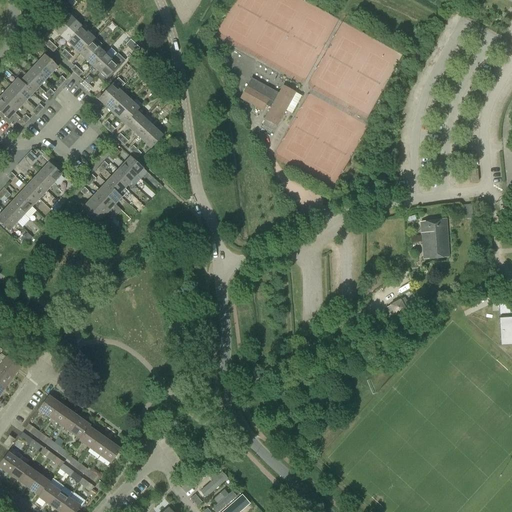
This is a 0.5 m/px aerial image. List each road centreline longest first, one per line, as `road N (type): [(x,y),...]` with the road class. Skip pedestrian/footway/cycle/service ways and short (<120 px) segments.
road 1 (residential): [(218,266),(294,247),(353,211),(488,188)]
road 2 (residential): [(326,511),(241,428),(224,364),(218,266)]
road 3 (residential): [(218,266),(158,0)]
road 4 (track): [(228,390),(375,306)]
